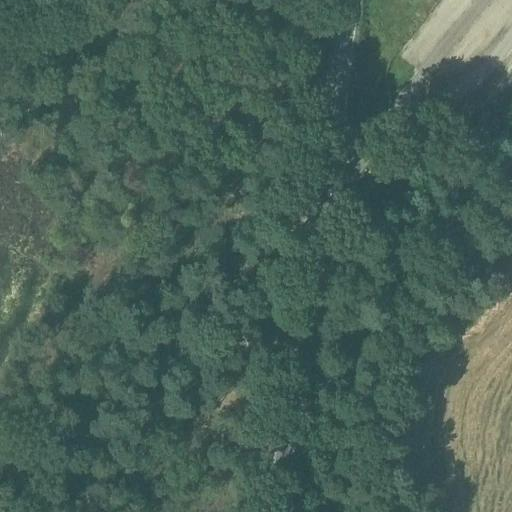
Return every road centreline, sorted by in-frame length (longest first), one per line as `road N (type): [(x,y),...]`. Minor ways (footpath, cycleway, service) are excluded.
road 1 (unclassified): [(272,511),(346,0)]
road 2 (track): [(0,483),(49,361),(98,295),(265,255),(312,210)]
